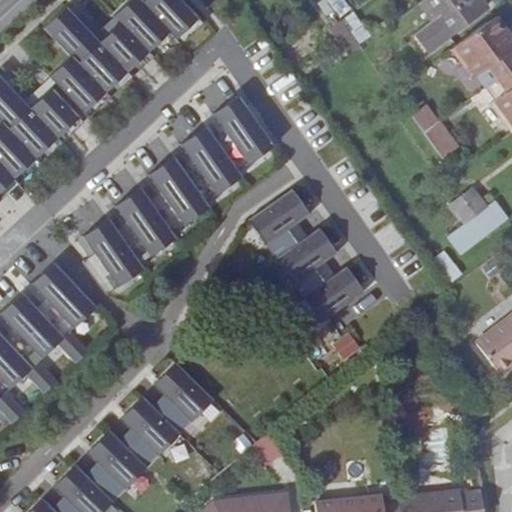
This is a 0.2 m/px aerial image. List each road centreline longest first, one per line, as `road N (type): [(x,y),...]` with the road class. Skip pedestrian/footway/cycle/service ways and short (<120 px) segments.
road 1 (residential): [(0,504),(158,342),(237,201),(301,155)]
road 2 (residential): [(224,35),(0,251)]
road 3 (residential): [(301,155),(391,282)]
road 4 (residential): [(224,35),(301,155)]
